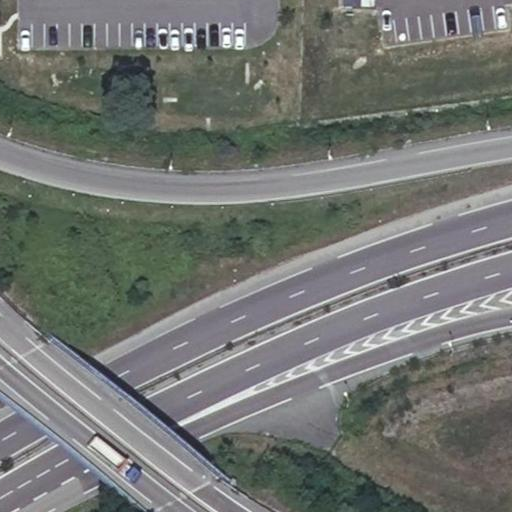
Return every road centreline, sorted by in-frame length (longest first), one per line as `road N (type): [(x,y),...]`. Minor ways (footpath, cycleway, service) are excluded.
road 1 (trunk): [(511,221),(262,307),(0,445)]
road 2 (trunk): [(511,146),(265,187),(94,180),(0,156)]
road 3 (trunk): [(137,422),(353,323),(511,269)]
road 4 (trunk): [(137,422),(511,313)]
road 5 (trunk): [(232,511),(0,326)]
road 6 (trunk): [(0,372),(174,511)]
road 7 (trunk): [(0,499),(137,422)]
